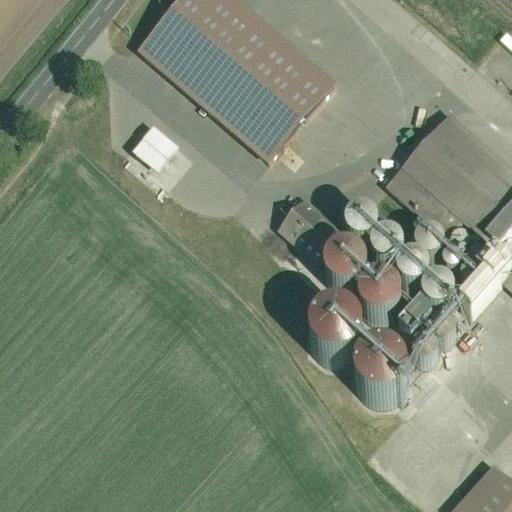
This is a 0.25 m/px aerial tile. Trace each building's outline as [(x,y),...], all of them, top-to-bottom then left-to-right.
[(328,97),(217,0),(186,0),(131,63),(259,176),(328,97)] [(511,189),(441,129),(392,184),(511,285),(511,310),(510,313),(511,314),(511,189)] [(147,131),(125,156),(151,180),(173,154),(147,131)] [(281,235),(322,271),(346,243),(345,237),(308,204),(281,235)] [(377,317),(377,294),(356,293),(355,316),(377,317)] [(442,317),(455,318),(456,300),(444,299),(442,317)] [(348,377),(372,391),(383,373),(359,359),(348,377)] [(452,511),(511,511),(511,504),(484,478),(452,511)]
